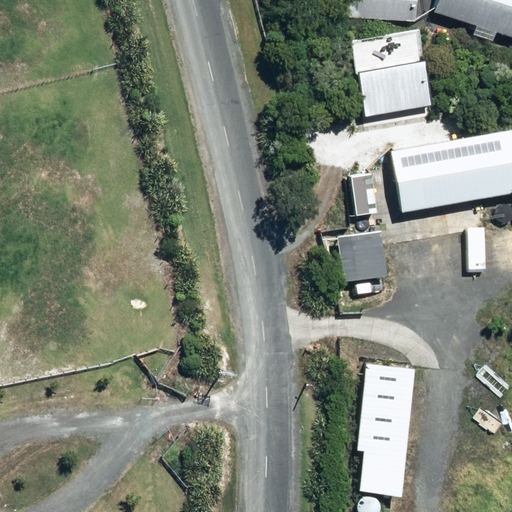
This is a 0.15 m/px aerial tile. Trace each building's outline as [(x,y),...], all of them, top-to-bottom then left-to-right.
[(330,0),(330,18),(416,22),(417,5),(428,5),(427,0),(330,0)] [(511,0),(433,0),(430,10),(511,36),(511,0)] [(511,131),(390,149),(399,208),(511,192),(511,131)] [(351,228),(349,181),(313,182),(315,229),(351,228)] [(384,235),(341,238),(345,279),(387,276),(384,235)] [(415,366),(365,362),(354,494),(404,498),(415,366)]
